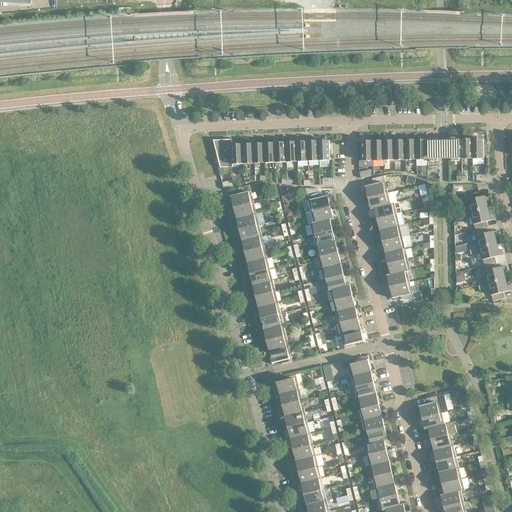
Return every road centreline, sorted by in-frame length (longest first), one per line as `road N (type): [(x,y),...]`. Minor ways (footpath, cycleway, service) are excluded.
road 1 (residential): [(430,511),(354,208),(349,123)]
road 2 (unclassified): [(280,511),(180,131)]
road 3 (residential): [(349,123),(180,131)]
road 4 (residential): [(499,121),(349,123)]
